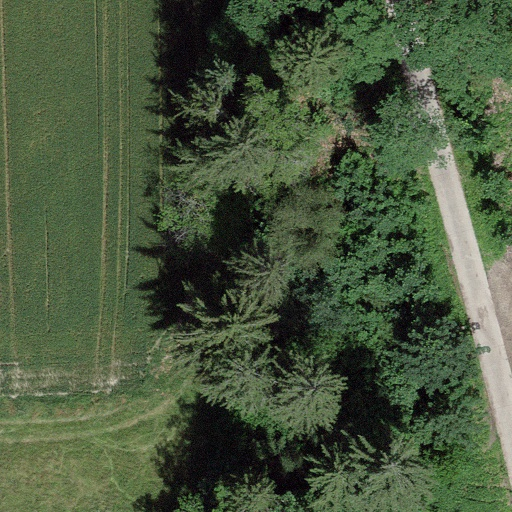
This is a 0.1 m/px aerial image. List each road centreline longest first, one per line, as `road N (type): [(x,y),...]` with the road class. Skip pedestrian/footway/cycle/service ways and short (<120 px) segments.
road 1 (track): [(0,392),(143,391),(184,374),(209,340),(211,0)]
road 2 (track): [(511,418),(397,0)]
